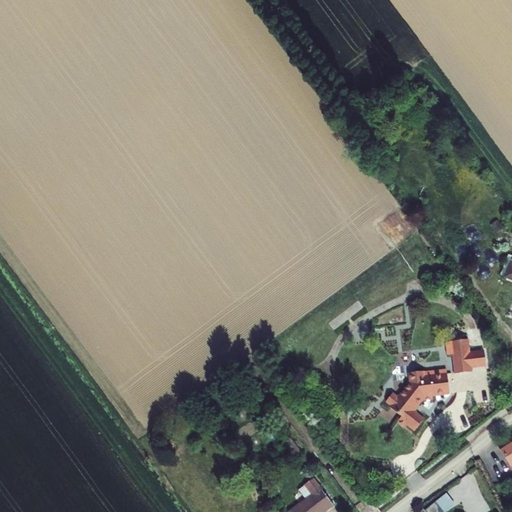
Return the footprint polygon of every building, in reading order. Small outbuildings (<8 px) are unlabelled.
[(452,378),(469,376),(469,373),(468,358),(467,346),(463,347),(454,347),(444,348),(445,360),(450,360),(452,378)] [(483,357),(468,358),(469,373),(484,372),(483,357)] [(446,397),(444,377),(421,379),(421,374),(406,375),(407,385),(397,398),(396,397),(394,399),(390,395),(383,403),(388,407),(386,409),(398,418),(394,423),(401,428),(403,426),(411,432),(420,421),(413,415),(414,415),(411,412),(418,403),(429,402),(429,399),(446,397)] [(494,455),(511,444),(511,439),(492,452),(494,455)] [(511,464),(511,444),(494,455),(503,470),(511,464)] [(511,464),(503,470),(509,479),(511,476),(511,464)] [(327,511),(329,511),(310,483),(295,494),(301,503),(288,511),(327,511)] [(423,511),(445,511),(455,505),(446,493),(423,511)]
